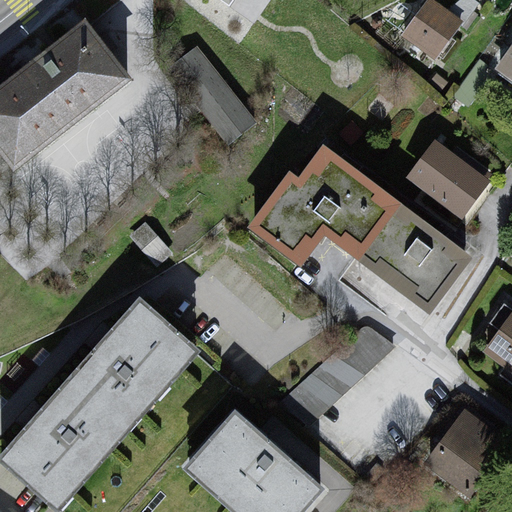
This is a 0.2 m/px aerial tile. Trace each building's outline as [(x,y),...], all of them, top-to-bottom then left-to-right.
[(427,5),(398,43),(434,67),(459,25),(427,5)] [(88,23),(0,88),(0,157),(15,177),(133,81),(88,23)] [(257,121),(198,47),(168,70),(226,144),(257,121)] [(511,47),(491,75),(511,92),(511,47)] [(433,146),(405,182),(463,227),(488,188),(433,146)] [(286,178),(245,235),(297,274),(321,242),(426,323),(470,267),(321,156),(296,185),(286,178)] [(62,511),(194,362),(137,309),(0,458),(0,473),(46,511),(62,511)] [(511,317),(483,358),(511,380),(511,317)] [(362,327),(279,403),(307,425),(393,347),(362,327)] [(235,409),(184,465),(236,511),(306,511),(325,490),(271,441),(235,409)] [(462,413),(420,474),(459,499),(499,440),(462,413)]
